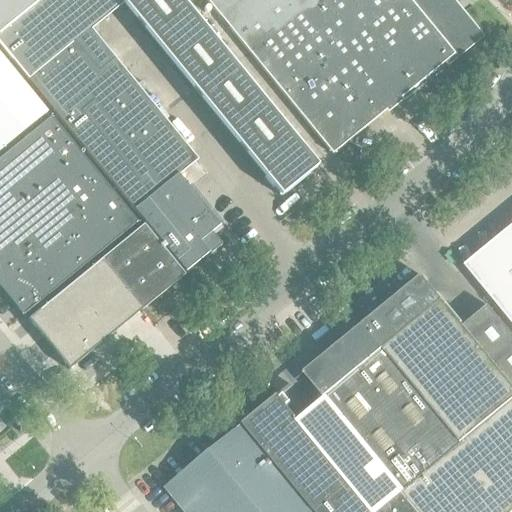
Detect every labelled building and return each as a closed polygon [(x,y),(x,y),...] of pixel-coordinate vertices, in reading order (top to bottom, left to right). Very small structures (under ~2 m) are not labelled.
[(0,0),(0,31),(38,0),(0,0)] [(38,0),(0,31),(0,47),(27,80),(184,272),(207,254),(208,255),(221,245),(210,233),(219,226),(177,175),(196,160),(113,59),(90,30),(122,4),(263,177),(274,189),(273,189),(280,197),(290,188),(316,167),(184,5),(189,0),(38,0)] [(449,9),(453,6),(448,0),(204,0),(331,155),(453,55),(454,57),(455,56),(454,55),(473,39),(449,9)] [(0,104),(23,85),(1,58),(0,58),(0,104)] [(0,150),(46,113),(23,85),(0,104),(0,150)] [(22,316),(23,315),(37,303),(136,223),(50,118),(0,158),(0,287),(22,315),(22,316)] [(142,226),(26,321),(68,370),(183,276),(142,226)] [(511,227),(465,266),(511,323),(511,227)] [(511,511),(511,336),(488,307),(464,327),(442,300),(442,301),(422,277),(352,334),(349,331),(312,361),(315,365),(303,374),(402,494),(401,494),(416,511),(511,511)] [(242,424),(242,425),(313,511),(416,511),(401,494),(379,511),(373,511),(277,395),(242,424)] [(184,511),(313,511),(242,425),(165,487),(164,488),(184,511)]
